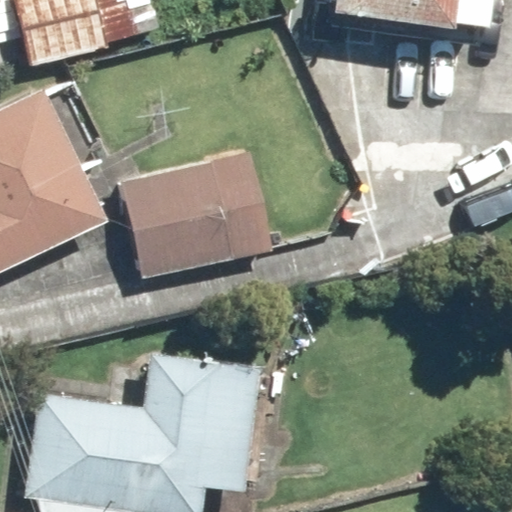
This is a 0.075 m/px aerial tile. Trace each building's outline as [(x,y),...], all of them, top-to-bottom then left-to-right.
[(172,0),(15,0),(28,60),(178,30),(172,0)] [(371,0),(494,15),(495,0),(371,0)] [(51,75),(0,95),(0,261),(107,219),(51,75)] [(266,152),(119,179),(136,271),(283,244),(266,152)] [(259,352),(155,347),(152,396),(39,390),(32,492),(44,494),(46,511),(135,511),(135,509),(194,511),(206,511),(207,480),(258,481),(259,352)]
